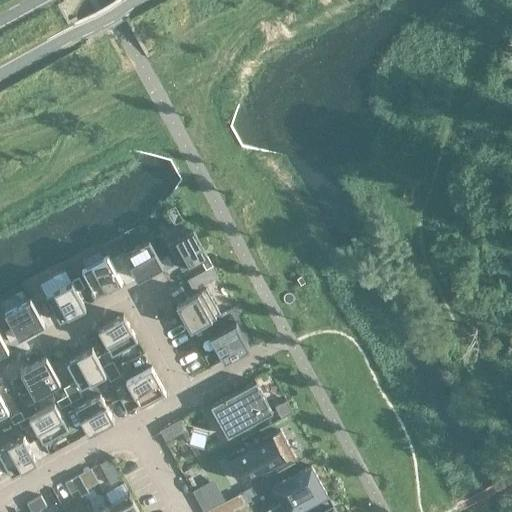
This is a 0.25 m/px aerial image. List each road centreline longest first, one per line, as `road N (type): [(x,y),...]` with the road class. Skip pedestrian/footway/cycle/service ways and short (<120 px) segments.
road 1 (residential): [(2,370),(133,300),(184,397),(136,425)]
road 2 (residential): [(136,425),(0,501)]
road 3 (secondary): [(0,74),(135,0)]
